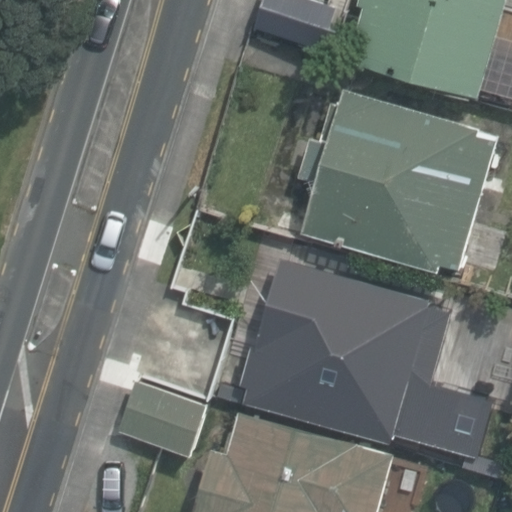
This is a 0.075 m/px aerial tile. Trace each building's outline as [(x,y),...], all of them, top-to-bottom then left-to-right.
[(467,85),(490,0),(351,0),(338,50),(467,85)] [(485,118),(325,78),(289,222),(449,262),(485,118)] [(440,297),(270,246),(227,391),(383,438),(386,428),(463,451),(481,391),(417,372),(440,297)] [(192,387),(126,371),(113,429),(179,444),(192,387)] [(364,511),(383,450),(227,405),(215,447),(193,441),(172,511),(364,511)]
